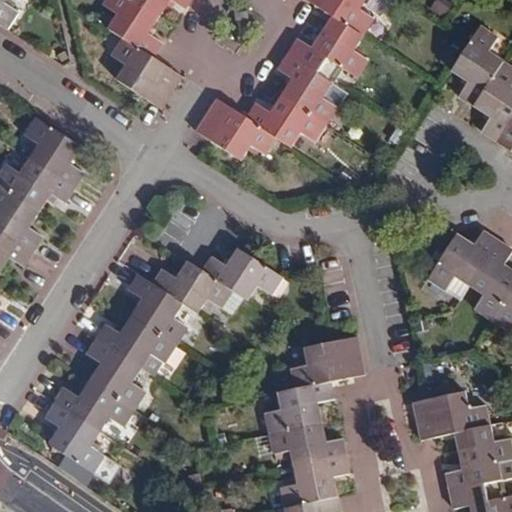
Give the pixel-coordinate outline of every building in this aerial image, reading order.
[(0,0),(0,24),(7,29),(18,12),(4,3),(5,0),(0,0)] [(107,28),(123,38),(152,57),(161,43),(147,33),(159,15),(135,0),(105,0),(102,5),(116,14),(107,28)] [(171,0),(184,8),(189,0),(135,0),(159,15),(168,0),(171,0)] [(366,0),(309,0),(335,17),(325,33),(340,42),(350,27),(364,35),(376,18),(361,8),(366,0)] [(461,97),(475,106),(505,60),(491,51),(501,37),(481,24),(472,39),(452,69),(471,81),(461,97)] [(299,40),(288,57),(335,87),(345,71),(361,81),(372,63),(357,54),(367,38),(364,35),(350,27),(340,42),(325,33),(314,50),(299,40)] [(152,57),(123,38),(112,55),(125,64),(115,78),(161,108),(182,77),(152,57)] [(335,87),(288,57),(280,70),(295,80),(284,98),(329,127),(340,110),(326,101),(335,87)] [(483,132),(497,141),(511,117),(511,64),(505,60),(475,106),(492,117),(483,132)] [(318,145),(329,127),(284,98),(273,115),(257,105),(247,120),(275,138),(294,150),(303,136),(318,145)] [(275,138),(247,120),(216,100),(196,130),(241,160),(250,146),(264,156),(275,138)] [(511,117),(497,141),(511,150),(511,148),(511,117)] [(32,160),(77,189),(86,175),(71,166),(84,147),(39,118),(27,136),(41,146),(32,160)] [(77,189),(32,160),(23,174),(9,164),(0,178),(0,185),(41,212),(53,193),(68,203),(77,189)] [(0,230),(35,253),(44,239),(30,230),(41,212),(0,185),(0,230)] [(0,274),(0,275),(11,258),(26,268),(35,253),(0,230),(0,274)] [(459,281),(473,290),(502,246),(491,239),(487,236),(478,251),(461,240),(431,285),(449,296),(459,281)] [(478,315),(496,327),(511,301),(511,272),(507,269),(511,261),(511,252),(502,246),(473,290),(488,300),(478,315)] [(205,274),(250,303),(260,288),(275,298),(286,280),(245,252),(241,250),(229,268),(215,259),(205,274)] [(238,322),(250,303),(205,274),(193,293),(178,282),(169,297),(185,308),(214,326),(223,312),(238,322)] [(177,321),(185,308),(169,297),(155,289),(154,286),(141,277),(131,293),(146,302),(135,319),(180,348),(192,331),(177,321)] [(511,301),(496,327),(511,337),(511,301)] [(109,327),(99,342),(145,371),(155,356),(169,366),(180,348),(135,319),(124,336),(109,327)] [(290,369),(295,391),(329,384),(364,377),(356,338),(303,349),(306,365),(290,369)] [(135,386),(145,371),(99,342),(90,355),(105,366),(94,383),(138,412),(149,395),(135,386)] [(128,429),(138,412),(94,383),(83,401),(67,390),(57,406),(103,435),(113,420),(128,429)] [(329,384),(295,391),(275,395),(279,412),(264,415),(268,437),(319,427),(314,405),(332,402),(329,384)] [(476,434),(493,431),(488,410),(472,414),(468,396),(415,407),(423,445),(459,438),(463,454),(480,451),(476,434)] [(94,450),(103,435),(57,406),(48,420),(63,429),(51,447),(97,476),(108,459),(94,450)] [(288,455),(291,471),(344,460),(341,444),(323,448),(319,427),(268,437),(272,458),(288,455)] [(497,430),(493,431),(476,434),(480,451),(463,454),(467,473),(450,477),(454,495),(508,484),(504,468),(511,466),(511,444),(500,447),(497,430)] [(277,491),(281,511),(334,500),(330,481),(348,478),(344,460),(291,471),(295,488),(277,491)] [(511,511),(511,502),(511,503),(508,484),(454,495),(457,511),(471,511),(475,511),(511,511)] [(336,511),(334,500),(281,511),(336,511)]
